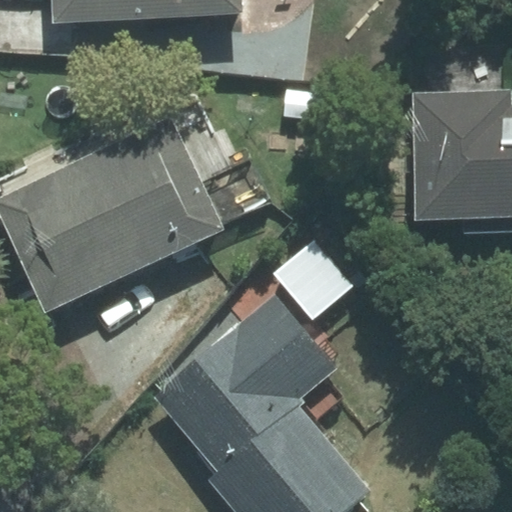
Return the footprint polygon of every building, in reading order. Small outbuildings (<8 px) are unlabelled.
[(51,0),(52,20),(243,12),(242,0),(51,0)] [(318,118),(321,92),(286,88),(283,115),(318,118)] [(414,218),(511,215),(511,90),(412,93),(414,218)] [(0,214),(46,312),(226,229),(174,116),(0,196),(0,214)] [(280,293),(158,395),(221,470),(212,477),(240,511),(343,511),(373,488),(302,404),(307,399),(305,396),(341,366),(280,293)]
